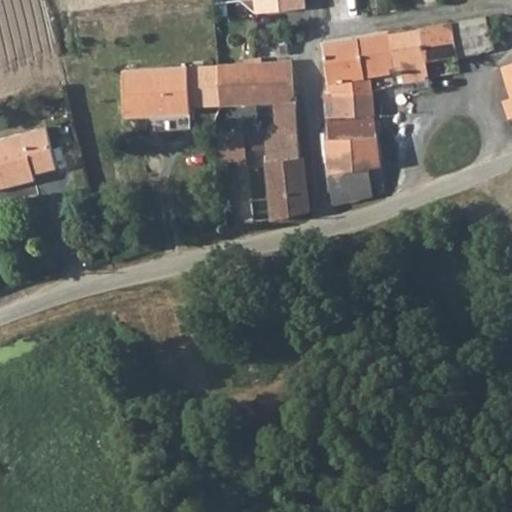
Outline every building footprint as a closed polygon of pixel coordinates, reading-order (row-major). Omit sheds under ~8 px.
[(460,56),(495,50),(492,33),(489,17),(452,24),(460,56)] [(460,56),(452,24),(421,29),(428,62),(460,56)] [(432,80),(428,62),(421,29),(388,35),(393,68),(402,67),(406,85),(432,80)] [(372,72),(390,69),(393,68),(388,35),(322,46),(324,91),(374,88),(373,79),(372,72)] [(246,65),(223,66),(226,105),(278,103),(278,131),(296,129),(296,99),(292,97),(289,63),(261,64),(256,64),(254,64),(246,65)] [(511,64),(503,67),(511,97),(511,64)] [(226,105),(223,66),(219,67),(192,68),(192,107),(226,105)] [(374,88),(406,85),(402,67),(393,68),(390,69),(372,72),(373,79),(374,88)] [(160,113),(193,111),(192,107),(192,68),(155,70),(160,113)] [(127,114),(160,113),(155,70),(124,71),(127,114)] [(374,88),(324,91),(324,121),(376,115),(374,88)] [(376,115),(324,121),(326,141),(378,136),(376,115)] [(278,131),(267,133),(268,150),(269,163),(302,159),(300,158),(296,129),(278,131)] [(37,182),(61,177),(48,132),(0,145),(0,197),(38,188),(37,182)] [(234,134),(236,163),(252,162),(251,151),(268,150),(267,133),(234,134)] [(234,134),(221,135),(223,164),(236,163),(234,134)] [(335,204),(374,196),(372,185),(384,183),(378,136),(326,141),(335,204)] [(272,221),(314,211),(302,159),(269,163),(272,221)]
